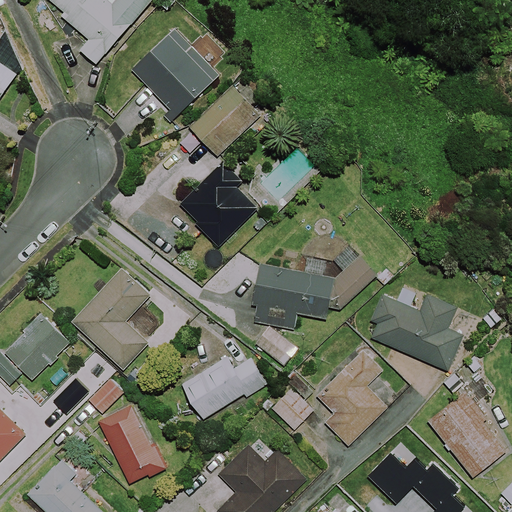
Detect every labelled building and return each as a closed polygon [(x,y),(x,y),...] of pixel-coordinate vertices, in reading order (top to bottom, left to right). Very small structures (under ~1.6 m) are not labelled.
[(48,0),(64,13),(61,17),(89,41),(80,51),(96,65),(151,1),(149,0),(116,0),(111,6),(104,0),(48,0)] [(0,98),(22,67),(5,31),(0,38),(0,98)] [(212,83),(169,37),(132,72),(175,117),(212,83)] [(260,117),(234,89),(190,129),(216,157),(260,117)] [(258,211),(218,168),(178,205),(218,248),(258,211)] [(360,254),(334,276),(259,262),(249,320),(294,329),(296,312),(329,319),(377,273),(360,254)] [(242,270),(231,258),(209,279),(220,291),(242,270)] [(149,297),(120,270),(71,322),(123,371),(148,344),(125,322),(149,297)] [(456,310),(426,297),(419,313),(388,299),(371,337),(447,371),(462,336),(447,329),(456,310)] [(493,307),(479,317),(490,333),(504,323),(493,307)] [(70,342),(41,315),(0,358),(0,377),(9,386),(22,372),(32,382),(70,342)] [(295,345),(269,325),(256,343),(282,362),(295,345)] [(382,371),(361,351),(317,397),(335,414),(325,424),(348,446),(386,407),(366,387),(382,371)] [(235,369),(227,357),(182,386),(203,420),(244,394),(246,397),(267,384),(251,358),(235,369)] [(93,389),(76,372),(51,398),(67,415),(93,389)] [(123,393),(110,380),(88,400),(101,414),(123,393)] [(312,411),(289,389),(271,408),(294,430),(312,411)] [(505,452),(463,397),(430,422),(472,478),(505,452)] [(164,468),(131,405),(98,422),(131,485),(164,468)] [(0,460),(26,431),(0,407),(0,460)] [(272,455),(256,439),(219,475),(237,493),(217,511),(271,511),(304,480),(276,452),(272,455)] [(108,511),(52,464),(25,497),(42,511),(108,511)] [(511,511),(511,482),(500,495),(511,506),(506,511),(511,511)]
